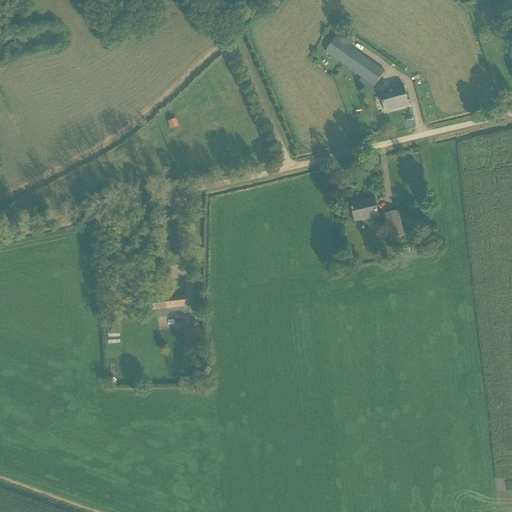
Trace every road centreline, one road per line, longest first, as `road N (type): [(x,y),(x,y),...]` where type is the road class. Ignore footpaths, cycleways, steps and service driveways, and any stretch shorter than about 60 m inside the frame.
road 1 (track): [(382,145),(0,233)]
road 2 (track): [(243,13),(226,36),(237,44),(286,150),(285,167)]
road 3 (unclassified): [(382,145),(511,113)]
